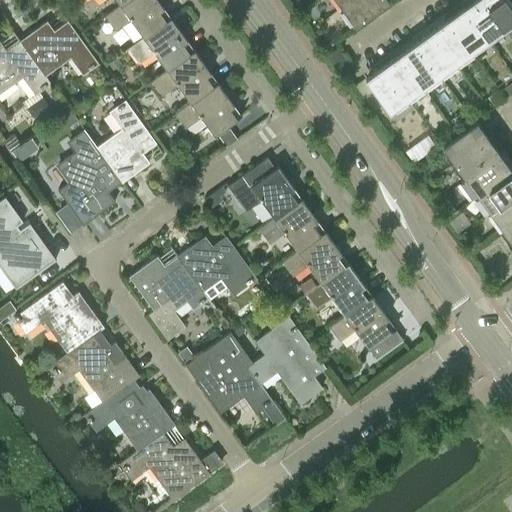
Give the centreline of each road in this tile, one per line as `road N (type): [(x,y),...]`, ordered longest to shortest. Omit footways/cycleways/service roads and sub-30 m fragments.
road 1 (residential): [(318,97),(90,264),(258,492)]
road 2 (tertiary): [(483,336),(318,97)]
road 3 (residential): [(258,492),(483,336)]
